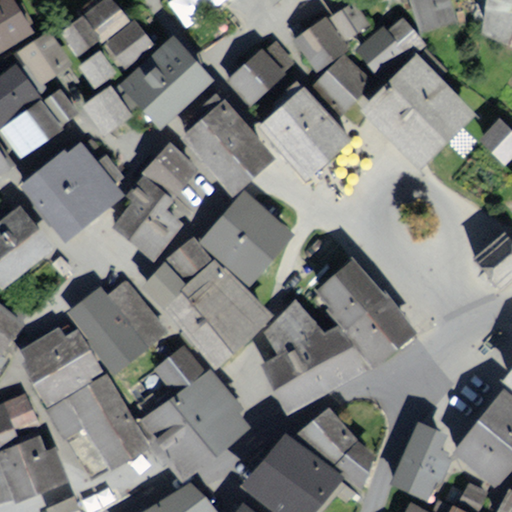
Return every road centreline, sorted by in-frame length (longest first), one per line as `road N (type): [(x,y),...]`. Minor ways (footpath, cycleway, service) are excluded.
road 1 (tertiary): [(125,511),(264,422),(353,376),(388,373),(402,383)]
road 2 (residential): [(293,179),(348,214),(455,331)]
road 3 (residential): [(326,0),(277,22),(227,80)]
road 4 (tertiary): [(402,383),(379,511)]
